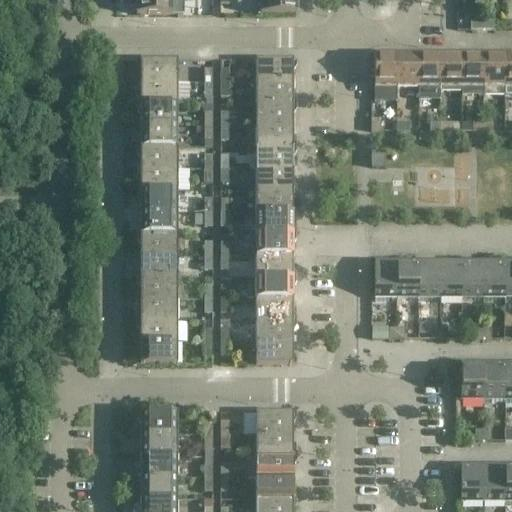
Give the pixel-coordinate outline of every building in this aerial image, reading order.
[(172,17),(171,0),(135,0),(136,17),(172,17)] [(296,17),(295,0),(259,0),(260,17),(296,17)] [(482,32),(482,23),(470,23),(470,32),(482,32)] [(495,32),(495,23),(482,23),(482,32),(495,32)] [(396,89),(396,58),(374,58),(374,93),(396,93),(396,89)] [(418,89),(418,58),(396,58),(396,89),(418,89)] [(439,93),(439,58),(418,58),(418,89),(418,93),(439,93)] [(461,89),(461,58),(439,58),(439,93),(461,93),(461,89)] [(483,89),(483,58),(461,58),(461,89),(483,89)] [(504,89),(504,58),(483,58),(483,89),(504,89)] [(177,85),(177,63),(136,63),(136,68),(140,74),(140,85),(177,85)] [(292,74),(296,68),(296,63),(255,63),(255,86),(292,86),(292,74)] [(212,86),(212,71),(203,72),(203,86),(212,86)] [(228,86),(228,71),(220,72),(220,86),(228,86)] [(177,107),(177,85),(140,85),(140,97),(136,103),(136,107),(177,107)] [(212,99),(212,86),(203,86),(203,99),(212,99)] [(228,99),(228,86),(220,86),(220,99),(228,99)] [(292,97),(292,86),(255,86),(255,107),(296,107),(296,103),(292,97)] [(177,129),(177,107),(136,107),(136,111),(140,118),(140,129),(177,129)] [(292,129),(292,118),(296,111),(296,107),(255,107),(255,129),(292,129)] [(212,129),(212,115),(203,115),(203,129),(212,129)] [(228,129),(228,115),(220,115),(220,129),(228,129)] [(379,134),(379,121),(370,121),(370,134),(379,134)] [(409,134),(409,125),(396,125),(396,134),(409,134)] [(439,134),(439,125),(429,125),(429,134),(439,134)] [(452,134),(452,125),(439,125),(439,134),(452,134)] [(482,134),(482,125),(472,125),(472,134),(482,134)] [(493,134),(493,125),(482,125),(482,134),(493,134)] [(177,150),(177,129),(140,129),(140,140),(136,146),(136,150),(177,150)] [(212,143),(212,129),(203,129),(203,143),(212,143)] [(228,143),(228,129),(220,129),(220,143),(228,143)] [(292,140),(292,129),(255,129),(255,150),(296,150),(296,146),(292,140)] [(177,172),(177,150),(136,150),(136,155),(140,161),(140,172),(177,172)] [(292,172),(292,161),(296,155),(296,150),(255,150),(255,172),(292,172)] [(384,170),(384,155),(371,155),(371,170),(384,170)] [(212,172),(212,158),(203,158),(203,172),(212,172)] [(228,172),(228,158),(220,158),(220,172),(228,172)] [(177,194),(177,172),(140,172),(140,183),(136,189),(136,193),(177,194)] [(212,186),(212,172),(203,172),(203,186),(212,186)] [(228,186),(228,172),(220,172),(220,186),(228,186)] [(292,183),(292,172),(255,172),(255,193),(296,193),(296,189),(292,183)] [(177,215),(177,194),(136,193),(136,198),(140,204),(140,215),(177,215)] [(292,215),(292,204),(296,198),(296,193),(255,193),(255,215),(292,215)] [(212,215),(212,201),(203,201),(203,215),(212,215)] [(228,215),(228,201),(220,201),(220,215),(228,215)] [(177,237),(177,215),(140,215),(140,226),(136,232),(136,237),(177,237)] [(212,229),(212,215),(203,215),(203,229),(212,229)] [(228,229),(228,215),(220,215),(220,229),(228,229)] [(292,226),(292,215),(255,215),(255,237),(296,237),(296,232),(292,226)] [(177,259),(177,237),(136,237),(136,241),(140,247),(140,259),(177,259)] [(292,259),(292,247),(296,241),(296,237),(255,237),(255,259),(292,259)] [(212,259),(212,245),(203,245),(203,259),(212,259)] [(228,259),(228,245),(220,245),(220,259),(228,259)] [(177,280),(177,259),(140,259),(140,270),(136,276),(136,280),(177,280)] [(212,273),(212,259),(203,259),(203,273),(212,273)] [(228,273),(228,259),(220,259),(220,273),(228,273)] [(292,270),(292,259),(255,259),(255,280),(296,280),(296,276),(292,270)] [(396,303),(396,265),(374,265),(374,303),(396,303)] [(418,303),(418,265),(396,265),(396,303),(418,303)] [(439,303),(439,265),(418,265),(418,303),(439,303)] [(461,303),(461,266),(439,265),(439,303),(461,303)] [(482,303),(483,265),(461,266),(461,303),(482,303)] [(504,303),(504,266),(483,265),(482,303),(504,303)] [(176,302),(177,280),(136,280),(136,284),(140,290),(140,301),(176,302)] [(292,302),(292,291),(296,284),(296,280),(255,280),(255,302),(292,302)] [(212,302),(212,288),(203,288),(203,302),(212,302)] [(228,302),(228,288),(220,288),(220,302),(228,302)] [(176,323),(176,302),(140,301),(140,313),(136,319),(136,323),(176,323)] [(212,316),(212,302),(203,302),(203,316),(212,316)] [(228,316),(228,302),(220,302),(220,316),(228,316)] [(292,313),(292,302),(255,302),(255,323),(296,323),(296,319),(292,313)] [(176,345),(176,323),(136,323),(136,328),(140,334),(140,345),(176,345)] [(292,345),(292,334),(296,328),(296,323),(255,323),(255,345),(292,345)] [(212,345),(212,331),(203,331),(203,345),(212,345)] [(228,345),(228,331),(220,331),(220,345),(228,345)] [(176,368),(176,345),(140,345),(140,356),(136,362),(136,368),(176,368)] [(212,359),(212,345),(203,345),(203,359),(212,359)] [(228,359),(228,345),(220,345),(220,359),(228,359)] [(296,362),(292,356),(292,345),(255,345),(255,368),(296,368),(296,362)] [(483,405),(483,368),(460,368),(460,405),(483,405)] [(504,405),(504,368),(483,368),(483,405),(504,405)] [(176,438),(176,415),(136,415),(136,420),(139,427),(139,438),(176,438)] [(292,427),(296,420),(296,415),(255,415),(255,438),(292,438),(292,427)] [(212,438),(212,424),(203,424),(203,438),(212,438)] [(228,438),(228,424),(219,424),(219,438),(228,438)] [(176,459),(176,438),(139,438),(139,449),(136,455),(136,459),(176,459)] [(212,452),(212,438),(203,438),(204,452),(212,452)] [(228,452),(228,438),(219,438),(219,452),(228,452)] [(292,449),(292,438),(255,438),(255,459),(296,459),(296,455),(292,449)] [(176,481),(176,459),(136,459),(136,464),(139,470),(139,481),(176,481)] [(292,481),(292,470),(296,464),(296,459),(255,459),(255,481),(292,481)] [(212,481),(212,467),(203,467),(203,481),(212,481)] [(228,481),(228,467),(219,467),(219,481),(228,481)] [(482,507),(482,469),(460,469),(460,507),(482,507)] [(504,507),(504,469),(482,469),(482,507),(504,507)] [(176,503),(176,481),(139,481),(139,492),(136,498),(136,503),(176,503)] [(212,495),(212,481),(203,481),(203,495),(212,495)] [(228,495),(228,481),(219,481),(219,495),(228,495)] [(292,492),(292,481),(255,481),(255,503),(296,503),(296,498),(292,492)] [(176,511),(176,503),(136,503),(136,507),(138,511),(176,511)] [(292,511),(296,507),(296,503),(255,503),(254,511),(292,511)]
